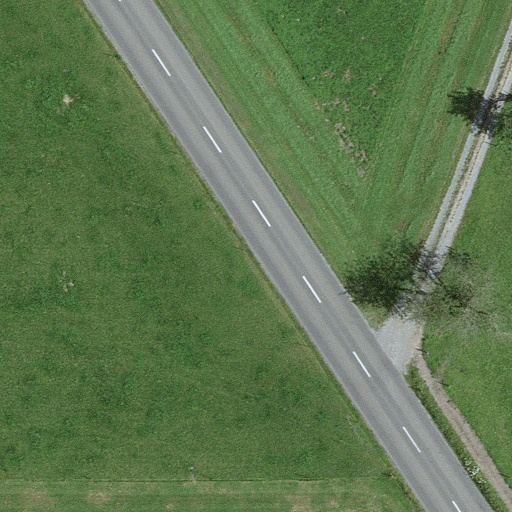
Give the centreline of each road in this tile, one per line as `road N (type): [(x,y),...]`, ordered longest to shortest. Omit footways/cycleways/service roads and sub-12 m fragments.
road 1 (tertiary): [(115,0),(454,511)]
road 2 (track): [(377,396),(511,40)]
